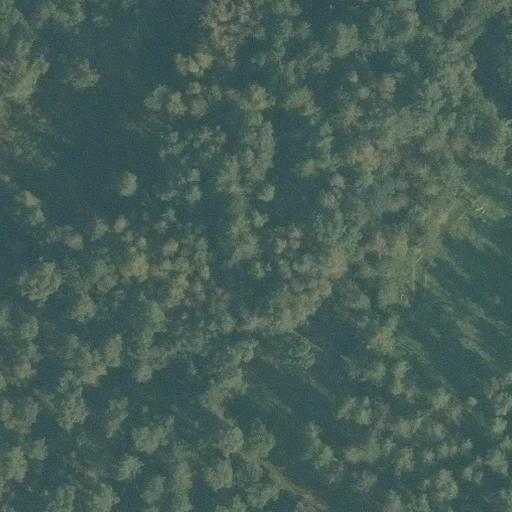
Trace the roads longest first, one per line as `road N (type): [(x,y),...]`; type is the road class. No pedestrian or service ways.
road 1 (track): [(0,206),(307,511)]
road 2 (track): [(511,114),(395,0)]
road 3 (track): [(181,388),(186,511)]
